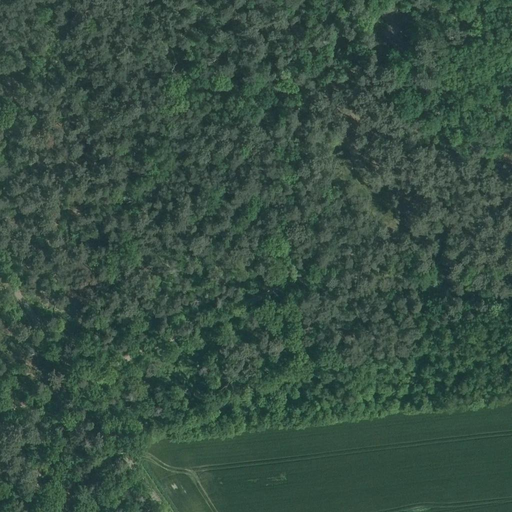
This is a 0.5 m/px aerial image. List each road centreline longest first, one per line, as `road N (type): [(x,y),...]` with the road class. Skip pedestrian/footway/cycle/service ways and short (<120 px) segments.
road 1 (track): [(291,283),(81,378)]
road 2 (track): [(511,295),(332,278),(291,283)]
road 3 (track): [(291,283),(300,69)]
road 4 (track): [(167,511),(81,378)]
